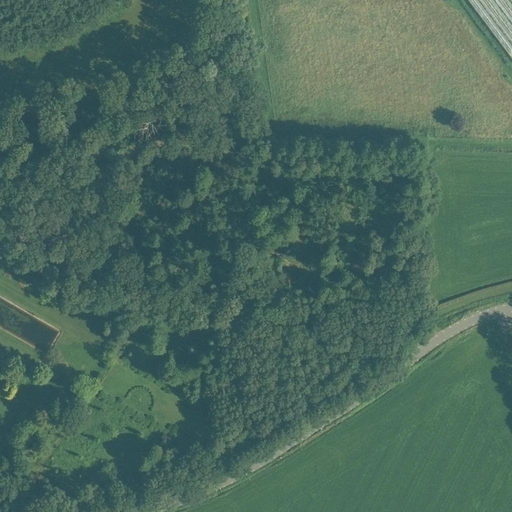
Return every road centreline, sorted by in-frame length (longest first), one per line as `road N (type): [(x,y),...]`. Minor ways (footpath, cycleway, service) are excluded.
road 1 (track): [(0,225),(38,275),(396,336),(423,350)]
road 2 (unclassified): [(145,511),(256,464),(451,331),(503,310)]
road 3 (track): [(213,0),(203,40),(161,73),(0,127)]
